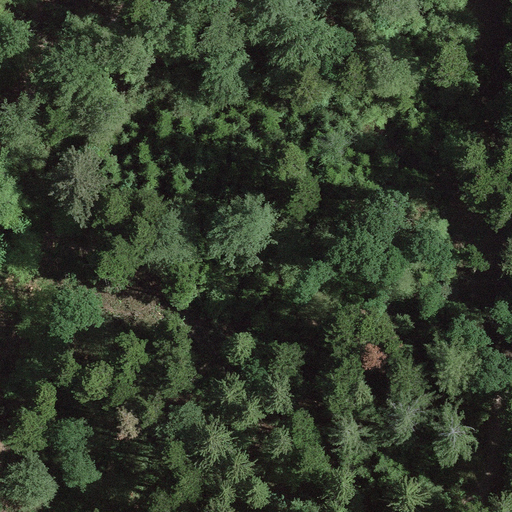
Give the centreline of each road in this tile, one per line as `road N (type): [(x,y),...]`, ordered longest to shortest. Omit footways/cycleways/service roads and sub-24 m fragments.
road 1 (unclassified): [(149,0),(0,124)]
road 2 (track): [(475,511),(500,458),(511,382)]
